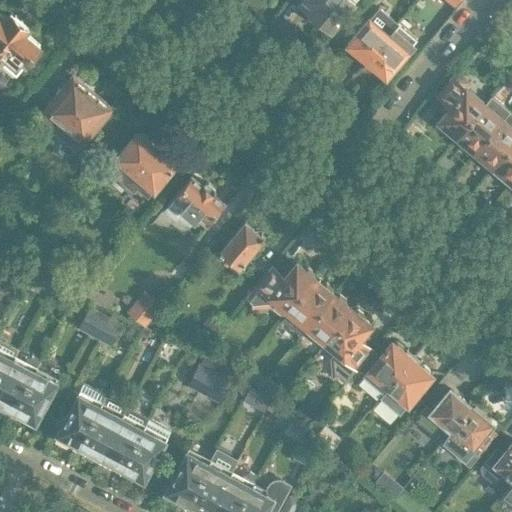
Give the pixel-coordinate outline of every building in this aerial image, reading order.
[(13,63),(36,35),(19,20),(24,14),(7,0),(0,0),(0,54),(1,53),(13,63)] [(303,0),(300,4),(331,29),(354,0),(303,0)] [(367,58),(392,28),(384,21),(380,25),(370,16),(348,42),(350,44),(351,47),(356,51),(359,51),(367,58)] [(386,74),(408,48),(418,37),(398,21),(392,28),(367,58),(375,65),(376,69),(380,72),(384,73),(386,74)] [(472,117),(485,102),(465,85),(469,81),(457,70),(437,94),(446,102),(441,107),(445,111),(438,119),(447,126),(446,130),(453,135),(456,134),(457,135),(466,125),(465,121),(469,117),(472,117)] [(97,97),(91,92),(84,87),(82,81),(77,77),(71,76),(37,117),(76,149),(110,108),(108,103),(103,98),(97,97)] [(490,132),(509,109),(491,94),(485,102),(472,117),(469,117),(465,121),(466,125),(457,135),(465,142),(464,145),(471,151),(474,150),(475,150),(484,140),(484,137),(488,132),(490,132)] [(508,147),(511,142),(511,111),(509,109),(490,132),(488,132),(484,137),(484,140),(475,150),(481,156),(481,159),(486,163),(489,162),(493,165),(502,155),(502,152),(505,148),(508,147)] [(0,150),(17,130),(5,119),(0,124),(0,150)] [(125,183),(156,146),(149,139),(148,136),(143,132),(140,132),(137,130),(116,156),(109,164),(120,172),(117,176),(125,183)] [(511,181),(511,142),(508,147),(505,148),(502,152),(502,155),(493,165),(502,172),(501,176),(507,181),(511,180),(511,181)] [(150,193),(176,162),(173,160),(173,157),(168,153),(165,153),(156,146),(125,183),(134,190),(137,187),(148,196),(150,193)] [(86,151),(76,163),(86,173),(97,160),(86,151)] [(224,202),(213,193),(215,190),(215,186),(208,181),(205,181),(202,184),(191,175),(166,205),(199,231),(224,202)] [(245,219),(220,250),(240,266),(265,235),(262,233),(262,226),(255,227),(245,219)] [(276,300),(288,310),(301,294),(301,291),(304,287),(307,287),(315,276),(314,275),(315,271),(308,266),(305,267),(297,260),(290,269),(285,266),(281,271),(272,264),(246,296),(251,301),(252,307),(271,305),(276,300)] [(306,325),(334,291),(332,290),(333,287),(326,281),(323,282),(315,276),(307,287),(304,287),(301,291),(301,294),(288,310),(281,317),(299,333),(306,325)] [(80,295),(108,307),(116,298),(89,285),(80,295)] [(145,324),(161,303),(144,289),(128,310),(145,324)] [(336,293),(334,291),(306,325),(325,341),(338,325),(341,324),(344,320),(344,317),(352,307),(346,301),(346,298),(339,292),(336,293)] [(79,327),(89,333),(100,312),(90,306),(79,327)] [(364,341),(369,335),(365,332),(372,323),(364,316),(364,313),(358,307),(355,309),(352,307),(344,317),(344,320),(341,324),(338,325),(325,341),(336,350),(330,357),(332,377),(338,376),(344,381),(356,367),(372,348),(364,341)] [(99,338),(111,317),(100,312),(89,333),(99,338)] [(111,317),(99,338),(111,344),(122,323),(111,317)] [(383,391),(388,385),(412,356),(403,349),(403,346),(398,341),(395,341),(392,339),(363,374),(383,391)] [(0,349),(0,380),(13,357),(0,349)] [(13,357),(0,380),(0,406),(3,408),(5,405),(13,409),(34,368),(39,359),(31,354),(27,356),(23,362),(13,357)] [(205,355),(200,363),(210,368),(213,370),(217,361),(205,355)] [(421,363),(412,356),(388,385),(408,401),(432,373),(430,370),(429,368),(424,363),(421,363)] [(199,362),(187,383),(198,389),(210,368),(200,363),(199,362)] [(34,368),(13,409),(22,413),(20,417),(32,423),(34,420),(35,421),(57,380),(34,368)] [(209,395),(220,373),(213,370),(210,368),(198,389),(209,395)] [(258,372),(251,381),(256,385),(263,377),(258,372)] [(220,373),(209,395),(219,400),(231,379),(220,373)] [(263,377),(256,385),(261,389),(268,381),(263,377)] [(83,382),(66,414),(57,432),(58,433),(56,436),(69,443),(70,439),(78,443),(101,403),(106,394),(83,382)] [(248,388),(243,397),(251,402),(258,388),(250,384),(248,388)] [(426,402),(414,416),(442,439),(452,427),(470,404),(450,388),(433,408),(426,402)] [(101,403),(78,443),(87,448),(85,452),(98,458),(121,414),(101,403)] [(452,427),(442,439),(469,463),(496,430),(490,425),(492,422),(482,414),(483,412),(475,405),(473,407),(470,404),(452,427)] [(122,466),(143,426),(148,416),(126,405),(121,414),(98,458),(112,466),(113,462),(122,466)] [(143,426),(122,466),(130,471),(128,474),(140,481),(142,477),(144,478),(166,438),(143,426)] [(305,434),(293,456),(305,463),(317,440),(305,434)] [(511,440),(499,456),(493,450),(483,463),(482,464),(482,465),(482,467),(482,468),(482,469),(482,470),(483,472),(483,473),(484,474),(504,490),(511,480),(511,440)] [(187,449),(175,472),(165,490),(167,490),(165,494),(177,500),(179,497),(186,501),(208,460),(187,449)] [(208,460),(186,501),(196,506),(194,509),(198,511),(207,511),(229,472),(208,460)] [(229,472),(207,511),(235,511),(251,483),(254,478),(243,472),(240,477),(229,472)] [(406,497),(418,483),(410,476),(393,496),(392,498),(403,507),(410,500),(406,497)] [(251,483),(235,511),(265,511),(267,508),(274,511),(289,483),(288,482),(286,481),(284,480),(282,479),(279,479),(277,479),(275,480),(273,480),(271,481),(270,482),(269,483),(268,484),(267,485),(266,487),(264,490),(251,483)] [(511,480),(504,490),(501,494),(511,502),(511,480)] [(294,511),(301,499),(290,493),(279,511),(294,511)]
